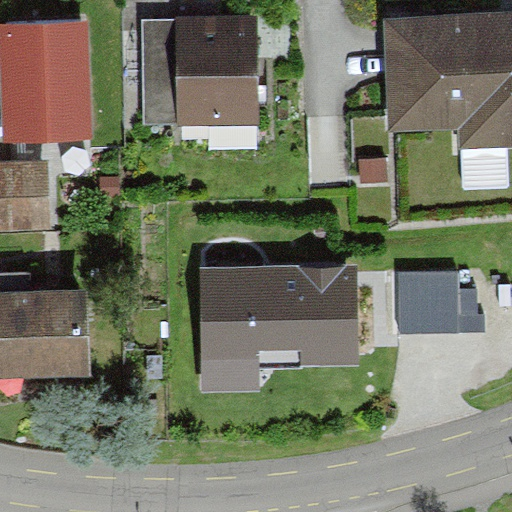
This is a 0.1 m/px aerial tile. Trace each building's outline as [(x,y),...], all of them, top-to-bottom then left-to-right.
[(511,18),(508,18),(385,23),(388,123),(458,120),(459,141),(511,139),(511,18)] [(258,122),(255,21),(206,22),(147,24),(150,125),(258,122)] [(93,24),(0,25),(1,144),(94,143),(93,24)] [(0,166),(0,230),(50,229),(48,165),(0,166)] [(358,268),(205,270),(206,391),(257,391),(257,354),(305,353),(305,368),(360,368),(358,268)] [(461,271),(403,272),(403,332),(461,332),(461,271)] [(0,295),(0,382),(93,379),(90,293),(23,295),(0,295)]
